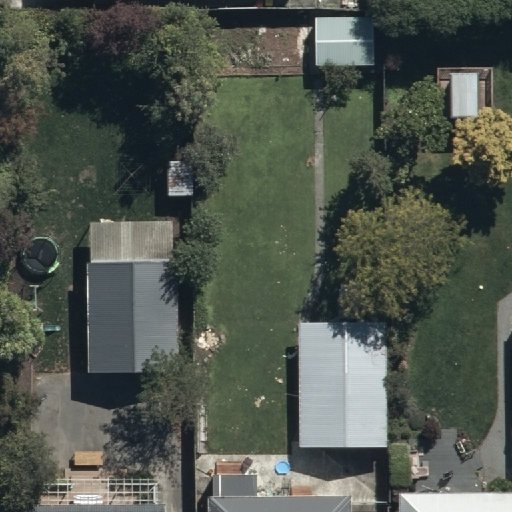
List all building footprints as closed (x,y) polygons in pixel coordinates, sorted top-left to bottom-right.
[(373,10),(315,10),(315,58),(373,58),(373,10)] [(83,214),(84,362),(174,362),(174,214),(83,214)] [(299,313),(300,438),(387,438),(386,313),(299,313)] [(511,511),(511,480),(400,481),(400,511),(511,511)] [(345,511),(345,483),(204,485),(203,511),(345,511)] [(13,492),(12,511),(160,511),(161,494),(13,492)]
